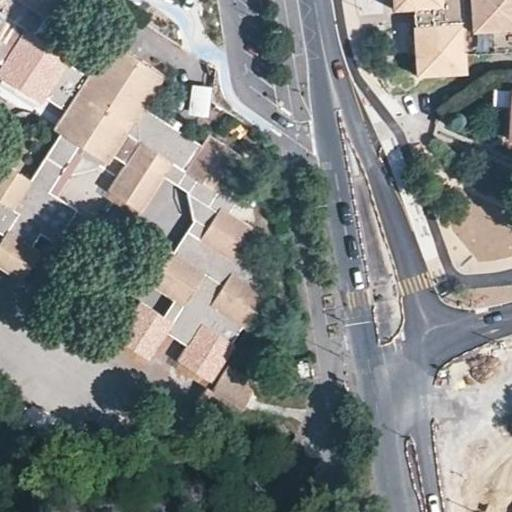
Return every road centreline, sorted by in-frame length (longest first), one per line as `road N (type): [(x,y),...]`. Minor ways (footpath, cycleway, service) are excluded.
road 1 (secondary): [(351,150),(342,182),(374,362)]
road 2 (secondary): [(422,347),(404,254),(371,166),(351,150)]
road 3 (secondary): [(351,150),(318,0)]
road 4 (primary): [(374,362),(404,511)]
